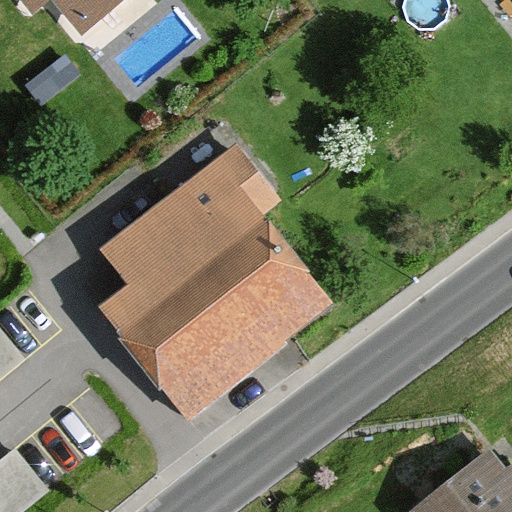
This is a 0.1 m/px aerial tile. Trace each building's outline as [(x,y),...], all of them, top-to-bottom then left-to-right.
[(12,0),(27,17),(44,3),(74,38),(118,0),(12,0)] [(117,285),(83,314),(180,426),(323,304),(250,219),(272,200),(223,143),(91,255),(117,285)] [(0,303),(0,371),(34,345),(0,303)] [(0,453),(0,497),(10,511),(53,479),(23,438),(0,453)] [(511,511),(511,481),(486,448),(402,511),(511,511)]
